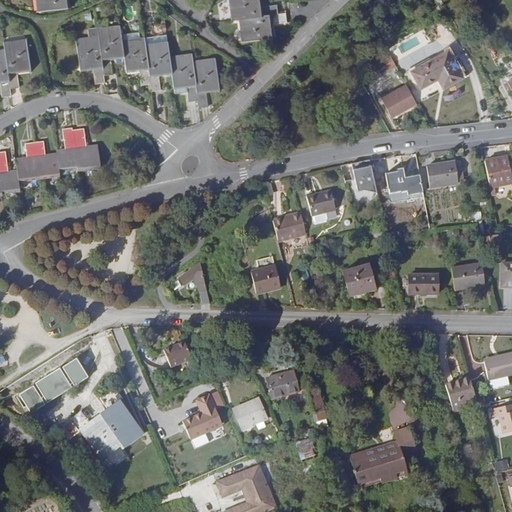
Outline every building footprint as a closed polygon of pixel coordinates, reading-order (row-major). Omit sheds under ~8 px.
[(72,7),(71,0),(35,0),(37,12),(72,7)] [(278,13),(277,4),(264,5),(263,0),(229,0),(231,16),(231,17),(239,17),(278,13)] [(276,37),(274,23),(286,21),(285,12),(278,13),(239,17),(242,40),(276,37)] [(120,25),(97,28),(98,36),(104,76),(113,75),(111,62),(114,62),(124,60),(122,40),(120,25)] [(104,76),(98,36),(75,39),(80,74),(94,72),(95,85),(105,84),(104,76)] [(150,84),(144,38),(122,40),(124,60),(125,63),(126,75),(139,73),(141,86),(150,84)] [(26,39),(4,42),(5,49),(10,89),(20,87),(18,75),(31,73),(26,39)] [(168,42),(145,45),(150,84),(151,92),(161,91),(159,78),(172,76),(169,57),(168,42)] [(10,89),(5,49),(0,49),(0,84),(1,85),(2,98),(11,97),(10,89)] [(463,76),(449,50),(410,72),(419,88),(436,79),(435,77),(439,75),(440,77),(445,86),(463,76)] [(193,61),(192,54),(169,57),(172,76),(174,92),(188,91),(188,96),(189,102),(198,101),(193,61)] [(389,70),(396,66),(390,56),(383,60),(389,70)] [(215,58),(193,61),(198,101),(199,108),(208,107),(206,94),(220,92),(215,58)] [(406,84),(380,99),(390,117),(401,112),(416,104),(406,84)] [(0,197),(21,194),(20,183),(61,177),(60,170),(79,167),(80,170),(104,166),(100,143),(85,145),(84,141),(87,141),(85,125),(64,128),(66,142),(68,141),(69,148),(57,149),(58,153),(44,155),(44,153),(46,152),(45,141),(24,144),(26,156),(29,155),(29,157),(16,159),(18,171),(5,173),(3,166),(8,165),(6,152),(0,152),(0,197)] [(485,161),(490,188),(494,187),(511,183),(511,181),(507,156),(485,161)] [(357,191),(366,190),(378,192),(371,160),(351,164),(357,191)] [(456,168),(455,162),(426,166),(429,188),(458,184),(458,181),(456,168)] [(462,167),(456,168),(458,181),(464,179),(462,167)] [(307,196),(312,216),(336,210),(331,190),(307,196)] [(278,242),(306,234),(300,213),(272,220),(278,242)] [(162,255),(169,264),(177,258),(170,249),(162,255)] [(259,270),(275,266),(273,258),(257,262),(259,270)] [(454,290),(485,285),(481,263),(451,268),(454,290)] [(511,263),(502,263),(502,287),(511,286),(511,263)] [(193,279),(200,292),(205,290),(200,264),(186,273),(179,278),(184,286),(193,279)] [(375,289),(368,264),(342,271),(349,297),(350,296),(365,292),(375,289)] [(250,272),(255,294),(280,288),(275,266),(250,272)] [(179,278),(186,273),(183,270),(176,275),(179,278)] [(409,274),(408,294),(438,295),(438,275),(409,274)] [(286,347),(283,333),(273,336),(277,349),(286,347)] [(170,367),(190,358),(183,342),(163,351),(170,367)] [(507,376),(511,374),(511,352),(483,359),(488,380),(489,380),(507,376)] [(272,399),(299,392),(293,371),(266,378),(272,399)] [(507,376),(489,380),(491,389),(509,385),(507,376)] [(469,377),(445,385),(453,412),(477,405),(476,404),(474,396),(469,377)] [(309,391),(318,428),(329,426),(319,389),(309,391)] [(474,396),(476,404),(483,402),(481,394),(474,396)] [(222,427),(208,396),(195,402),(201,416),(202,419),(193,423),(192,420),(183,424),(190,441),(222,427)] [(246,407),(260,401),(259,398),(245,404),(246,407)] [(93,449),(102,460),(121,446),(123,449),(143,434),(126,410),(120,401),(109,409),(110,411),(93,423),(83,410),(70,419),(79,431),(80,430),(93,449)] [(267,419),(260,401),(246,407),(245,404),(233,409),(242,430),(267,419)] [(511,404),(491,409),(493,416),(499,415),(503,434),(511,431),(511,404)] [(359,485),(381,477),(383,482),(407,474),(400,453),(415,448),(409,428),(394,433),(396,441),(398,446),(379,452),(377,447),(350,456),(359,485)] [(296,442),(301,462),(315,459),(310,439),(296,442)] [(379,452),(398,446),(396,441),(377,447),(379,452)] [(121,446),(102,460),(107,468),(111,469),(126,458),(127,454),(123,449),(121,446)] [(496,471),(509,468),(507,460),(494,463),(496,471)] [(261,511),(247,471),(204,486),(209,501),(238,490),(243,504),(221,511),(261,511)] [(502,474),(496,476),(498,483),(504,481),(502,474)] [(359,485),(361,489),(383,482),(381,477),(359,485)]
